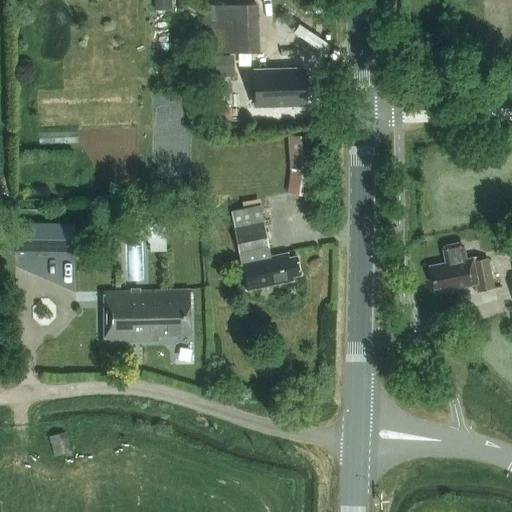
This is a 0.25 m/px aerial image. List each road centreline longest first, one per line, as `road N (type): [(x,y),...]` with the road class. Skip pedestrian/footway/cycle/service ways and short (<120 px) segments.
road 1 (unclassified): [(355,436),(297,434),(130,389),(0,398)]
road 2 (primary): [(355,436),(361,118)]
road 3 (unclassified): [(511,458),(418,436),(355,436)]
road 4 (unclassified): [(361,118),(511,113)]
